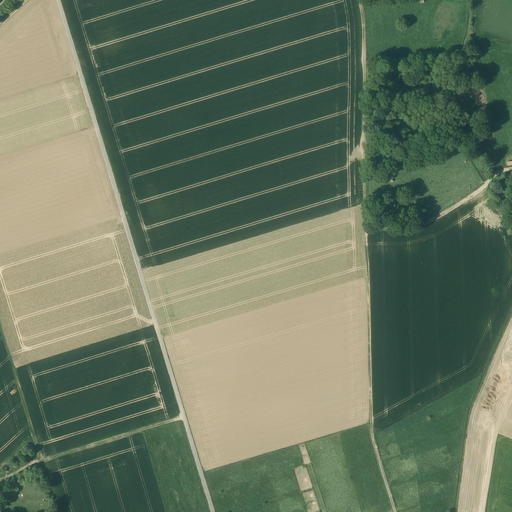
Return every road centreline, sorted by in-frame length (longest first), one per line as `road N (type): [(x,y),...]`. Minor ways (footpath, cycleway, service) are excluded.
road 1 (track): [(212,511),(57,0)]
road 2 (track): [(366,229),(375,442),(398,511)]
road 3 (track): [(361,0),(366,229)]
road 4 (track): [(183,417),(40,461)]
road 5 (track): [(0,326),(40,461)]
